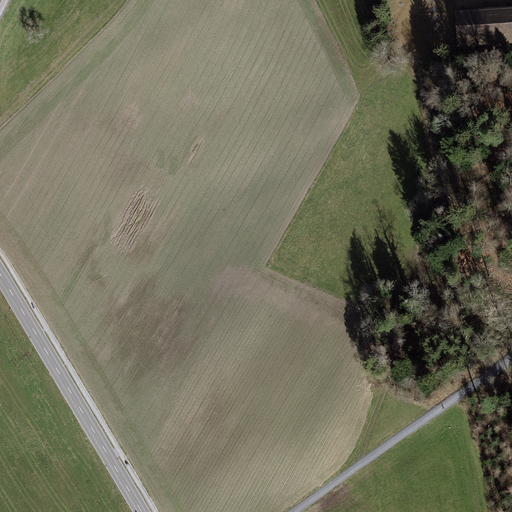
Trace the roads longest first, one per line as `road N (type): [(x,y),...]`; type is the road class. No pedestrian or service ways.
road 1 (tertiary): [(142,511),(0,273)]
road 2 (track): [(294,511),(511,357)]
road 3 (track): [(343,477),(412,309)]
